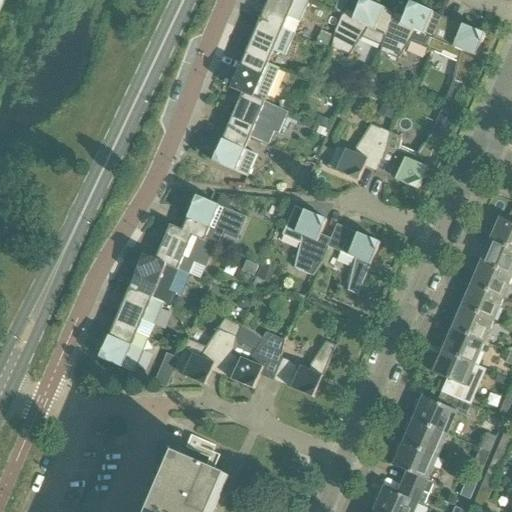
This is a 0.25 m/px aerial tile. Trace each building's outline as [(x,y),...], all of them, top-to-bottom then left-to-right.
[(270,0),(261,21),(295,36),(310,1),(307,0),(270,0)] [(346,9),(336,32),(333,49),(351,56),(362,39),(382,47),(385,35),(385,36),(392,20),(393,20),(396,14),(363,0),(357,14),(346,9)] [(385,35),(382,47),(381,52),(399,60),(411,42),(429,50),(443,17),(412,3),(403,25),(393,20),(392,20),(385,36),(385,35)] [(429,50),(459,62),(454,83),(464,88),(486,35),(443,17),(429,50)] [(295,36),(261,21),(247,55),(269,65),(269,64),(274,52),(286,57),(295,36)] [(232,90),(244,95),(244,94),(278,109),(278,108),(267,103),(281,69),(269,64),(269,65),(247,55),(232,90)] [(229,128),(262,142),(269,145),(274,132),(279,135),(288,113),(278,109),(244,94),(244,95),(229,128)] [(392,120),(400,100),(388,95),(380,115),(392,120)] [(354,153),(337,146),(328,168),(360,182),(369,161),(379,165),(380,165),(387,150),(391,133),(373,125),(354,153)] [(262,142),(229,128),(214,163),(248,178),(258,155),(246,150),(251,140),(261,145),(262,143),(262,142)] [(380,165),(379,165),(376,172),(420,191),(442,138),(432,134),(416,158),(400,151),(402,138),(391,133),(387,150),(380,165)] [(184,231),(183,232),(206,241),(211,229),(223,234),(233,212),(198,197),(184,231)] [(283,236),(301,244),(296,269),(314,277),(324,262),(330,248),(329,247),(329,246),(319,242),(328,221),(296,207),(283,236)] [(511,221),(502,217),(492,239),(511,247),(511,221)] [(330,248),(356,259),(349,292),(359,296),(382,244),(338,225),(329,246),(329,247),(330,248)] [(157,260),(157,261),(179,270),(189,275),(194,263),(206,268),(215,245),(206,241),(183,232),(184,231),(172,226),(157,260)] [(511,247),(492,239),(482,263),(511,276),(511,247)] [(145,255),(130,290),(172,308),(172,307),(177,295),(181,297),(191,275),(189,275),(179,270),(157,261),(157,260),(145,255)] [(511,280),(511,276),(482,263),(473,284),(504,298),(511,280)] [(504,298),(473,284),(463,306),(495,319),(504,298)] [(130,290),(116,324),(150,339),(155,326),(161,312),(175,318),(178,310),(172,307),(172,308),(130,290)] [(495,319),(463,306),(453,329),(485,343),(495,319)] [(188,340),(184,350),(174,373),(207,387),(216,365),(226,370),(233,354),(234,355),(237,339),(238,338),(242,327),(226,320),(207,348),(188,340)] [(116,324),(101,359),(135,374),(145,351),(150,339),(116,324)] [(485,343),(453,329),(444,351),(475,365),(476,363),(485,343)] [(226,370),(223,377),(255,390),(264,369),(274,373),(275,374),(282,358),(282,359),(286,341),(268,334),(256,352),(237,339),(234,355),(233,354),(226,370)] [(275,374),(274,373),(271,380),(315,399),(337,347),(327,342),(309,370),(282,359),(282,358),(275,374)] [(434,373),(449,379),(443,392),(471,404),(487,368),(476,363),(475,365),(444,351),(434,373)] [(424,397),(414,421),(449,436),(458,413),(466,417),(471,404),(443,392),(438,404),(424,397)] [(511,401),(506,399),(500,413),(507,416),(511,403),(511,401)] [(404,444),(439,459),(449,436),(414,421),(404,444)] [(487,433),(480,449),(491,454),(498,437),(487,433)] [(495,457),(505,461),(511,444),(511,436),(505,433),(495,457)] [(394,466),(412,474),(407,486),(429,496),(434,483),(429,481),(439,459),(404,444),(394,466)] [(480,449),(471,473),(481,477),(491,454),(480,449)] [(138,511),(209,511),(225,476),(180,456),(156,511),(140,511),(139,511),(138,511)] [(505,461),(495,457),(485,480),(495,485),(505,461)] [(471,473),(460,496),(471,501),(481,477),(471,473)] [(495,485),(485,480),(475,503),(486,507),(495,485)] [(403,495),(385,487),(374,511),(415,511),(420,503),(425,505),(429,496),(407,486),(403,495)]
